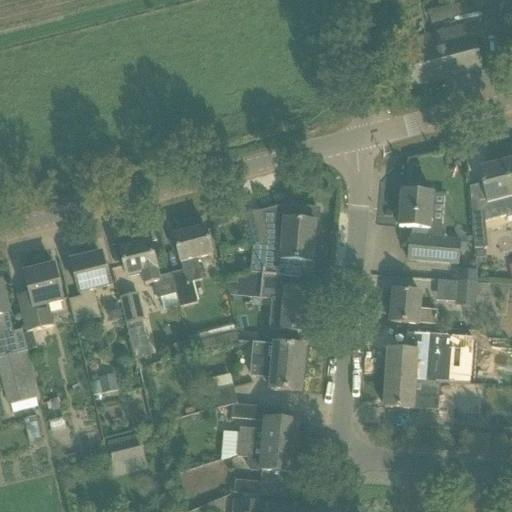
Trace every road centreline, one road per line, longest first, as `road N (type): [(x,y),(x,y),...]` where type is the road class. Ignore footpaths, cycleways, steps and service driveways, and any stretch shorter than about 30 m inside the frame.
road 1 (tertiary): [(0,233),(364,139)]
road 2 (tertiary): [(339,461),(364,139)]
road 3 (residential): [(511,475),(339,461)]
road 4 (tertiary): [(364,139),(511,100)]
road 5 (unclassified): [(364,139),(356,0)]
